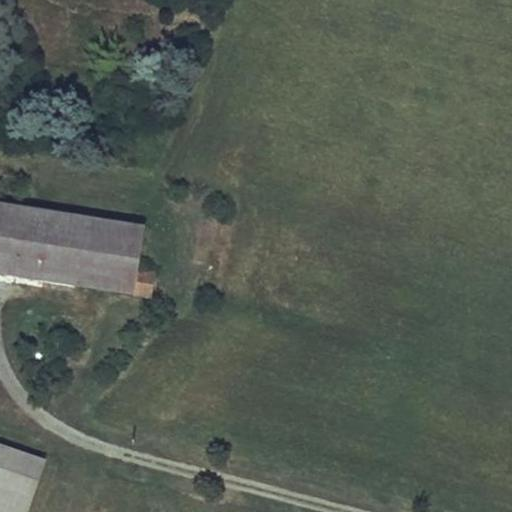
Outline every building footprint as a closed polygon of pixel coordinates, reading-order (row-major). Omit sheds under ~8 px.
[(81,282),(90,221),(0,206),(0,275),(37,281),(38,276),(80,282),(81,282)] [(136,272),(143,229),(90,221),(81,282),(80,282),(79,287),(151,298),(154,274),(136,272)] [(80,282),(38,276),(37,281),(79,287),(80,282)] [(83,365),(85,352),(73,351),(71,364),(83,365)] [(0,511),(27,511),(44,464),(0,448),(0,511)]
